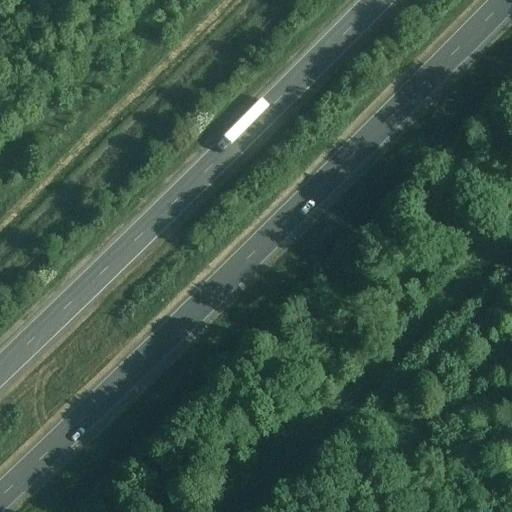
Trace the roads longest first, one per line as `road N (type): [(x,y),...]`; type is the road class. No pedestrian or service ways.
road 1 (trunk): [(0,500),(506,0)]
road 2 (trunk): [(377,0),(0,369)]
